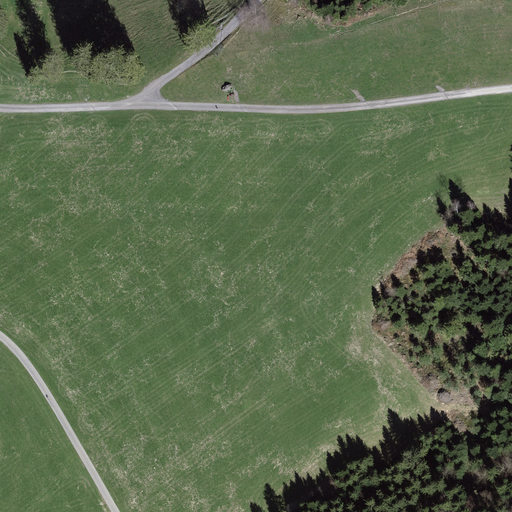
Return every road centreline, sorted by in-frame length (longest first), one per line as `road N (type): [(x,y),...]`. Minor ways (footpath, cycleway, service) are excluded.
road 1 (track): [(0,108),(348,105),(511,94)]
road 2 (unclassified): [(116,511),(41,384),(0,335)]
road 3 (track): [(143,104),(260,0)]
